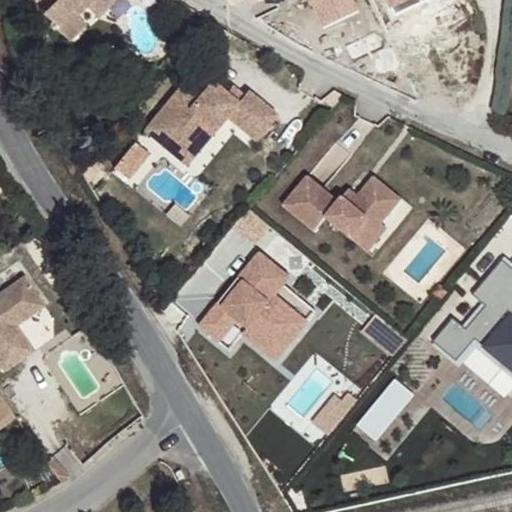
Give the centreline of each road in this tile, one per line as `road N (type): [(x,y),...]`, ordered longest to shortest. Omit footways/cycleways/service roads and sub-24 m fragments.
road 1 (tertiary): [(0,112),(185,411)]
road 2 (residential): [(203,4),(291,55),(511,156)]
road 3 (residential): [(58,511),(185,411)]
